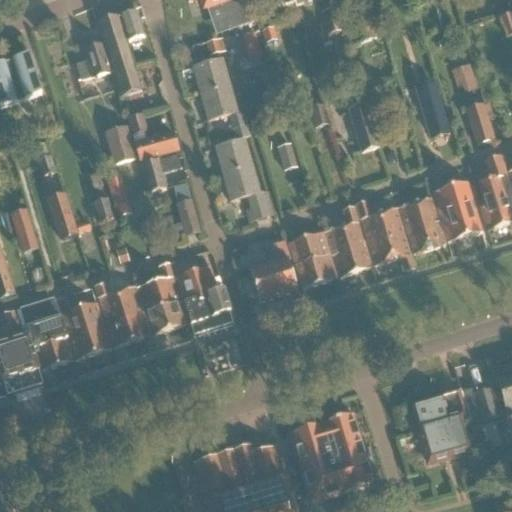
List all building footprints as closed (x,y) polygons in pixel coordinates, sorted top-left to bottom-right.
[(187,0),(189,5),(201,1),(205,12),(207,11),(219,7),(228,34),(256,24),(247,0),(187,0)] [(323,15),(320,16),(324,28),(327,39),(343,34),(338,18),(336,11),(332,12),(323,15)] [(137,14),(118,20),(126,46),(145,40),(137,14)] [(506,40),(511,38),(511,16),(500,20),(506,40)] [(382,40),(374,18),(343,29),(351,51),(382,40)] [(126,46),(118,20),(99,26),(122,102),(141,96),(126,46)] [(277,44),(274,30),(261,33),(265,47),(277,44)] [(241,38),(246,58),(260,54),(255,34),(241,38)] [(82,84),(93,81),(111,76),(102,48),(94,51),(90,39),(81,42),(88,65),(77,68),(82,84)] [(222,42),(207,46),(210,59),(226,55),(222,42)] [(260,54),(246,58),(249,67),(262,63),(260,54)] [(0,109),(0,111),(42,99),(29,58),(0,67),(0,109)] [(356,77),(361,95),(362,94),(368,112),(379,109),(363,61),(352,64),(356,77)] [(193,71),(201,98),(230,90),(223,63),(193,71)] [(477,93),(469,67),(451,73),(454,84),(460,82),(464,96),(477,93)] [(356,77),(345,80),(351,98),(361,95),(356,77)] [(238,117),(230,90),(201,98),(208,125),(238,117)] [(362,94),(361,95),(351,98),(349,98),(354,112),(347,114),(361,158),(380,152),(368,112),(362,94)] [(263,99),(267,113),(277,110),(273,96),(263,99)] [(436,98),(421,103),(432,142),(448,138),(436,98)] [(324,108),(309,113),(315,133),(330,128),(324,108)] [(466,114),(477,148),(494,143),(483,108),(466,114)] [(242,117),(232,120),(236,131),(245,129),(242,117)] [(141,118),(128,122),(133,139),(146,135),(141,118)] [(246,130),(236,132),(239,144),(249,141),(246,130)] [(120,141),(108,145),(115,168),(137,162),(127,131),(117,134),(120,141)] [(140,165),(178,155),(173,137),(136,147),(140,165)] [(215,152),(223,179),(253,170),(245,144),(215,152)] [(49,158),(45,146),(33,150),(37,162),(49,158)] [(297,172),(290,147),(276,151),(284,176),(297,172)] [(182,171),(179,159),(141,169),(149,197),(166,192),(162,177),(182,171)] [(56,176),(51,160),(37,164),(43,181),(56,176)] [(488,235),(511,227),(511,196),(500,160),(484,165),(486,173),(484,174),(488,184),(477,187),(484,210),(481,211),(488,235)] [(253,170),(223,179),(230,206),(248,201),(251,212),(246,214),(250,226),(269,220),(262,196),(260,197),(253,170)] [(102,190),(98,177),(89,180),(93,192),(102,190)] [(133,217),(121,177),(106,182),(117,221),(133,217)] [(438,214),(448,247),(482,236),(467,186),(434,197),(439,214),(438,214)] [(107,202),(104,193),(92,196),(95,206),(93,207),(99,227),(114,222),(108,202),(107,202)] [(64,198),(49,203),(61,243),(77,239),(64,198)] [(414,258),(446,249),(431,202),(399,212),(414,258)] [(186,239),(200,236),(191,204),(178,208),(183,226),(172,229),(175,241),(186,238),(186,239)] [(371,220),(367,205),(356,208),(375,270),(401,262),(405,275),(415,272),(397,212),(371,220)] [(324,236),(331,258),(366,247),(365,243),(363,244),(353,211),(343,214),(348,229),(324,236)] [(39,252),(27,213),(11,218),(23,257),(39,252)] [(91,234),(88,225),(76,229),(79,238),(91,234)] [(289,247),(295,269),(330,259),(323,237),(289,247)] [(260,306),(298,294),(288,262),(290,262),(284,244),(265,250),(271,267),(250,274),(260,306)] [(373,271),(366,247),(331,258),(338,282),(373,271)] [(0,303),(14,298),(0,253),(0,303)] [(128,263),(125,254),(118,256),(121,266),(128,263)] [(330,259),(295,269),(302,293),(337,282),(330,259)] [(163,283),(137,291),(144,317),(152,340),(186,329),(179,306),(169,267),(159,270),(163,283)] [(179,298),(181,303),(217,292),(210,270),(176,281),(181,297),(179,298)] [(106,287),(95,290),(106,325),(114,352),(150,341),(142,314),(135,290),(109,298),(106,287)] [(217,292),(181,303),(194,340),(233,328),(230,316),(231,316),(223,290),(217,292)] [(53,303),(16,315),(25,345),(28,344),(30,347),(39,376),(42,375),(75,364),(66,336),(60,318),(59,319),(53,303)] [(75,364),(76,364),(111,353),(97,307),(61,318),(75,364)] [(44,389),(39,376),(30,347),(28,344),(25,345),(16,315),(0,319),(0,330),(1,334),(0,333),(0,379),(2,387),(6,398),(7,401),(11,399),(44,389)] [(511,379),(498,384),(501,394),(490,397),(489,395),(476,398),(483,424),(509,416),(508,412),(511,411),(511,379)] [(427,463),(448,457),(472,450),(467,431),(471,430),(460,394),(459,394),(459,395),(443,400),(412,409),(420,436),(427,463)] [(322,430),(291,439),(312,507),(374,488),(353,419),(322,429),(322,430)] [(253,458),(252,454),(251,450),(200,465),(208,492),(203,493),(207,507),(212,505),(213,511),(293,511),(275,451),(253,458)]
